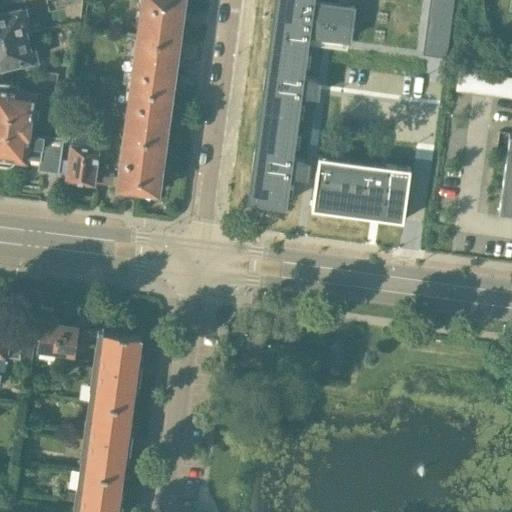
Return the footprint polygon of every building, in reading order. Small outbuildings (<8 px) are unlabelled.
[(178,41),(183,0),(140,0),(136,35),(178,41)] [(252,168),(253,168),(254,168),(249,198),(283,203),(288,172),(306,174),(308,158),(290,151),(298,91),(317,94),(319,77),(301,71),(306,31),(350,37),(354,7),(355,5),(338,2),(320,0),(276,0),(267,67),(265,67),(262,88),(264,88),(256,147),(255,147),(252,168)] [(453,0),(429,0),(422,51),(446,54),(453,0)] [(0,38),(26,33),(23,20),(28,18),(25,6),(0,11),(0,38)] [(29,48),(26,33),(0,38),(0,65),(20,61),(21,67),(38,63),(34,47),(29,48)] [(129,85),(171,90),(178,41),(136,35),(129,85)] [(85,70),(88,54),(76,53),(74,68),(85,70)] [(456,89),(511,96),(511,76),(459,69),(458,72),(456,89)] [(45,71),(44,81),(56,83),(57,73),(45,71)] [(0,101),(32,106),(38,106),(40,91),(17,87),(18,82),(0,79),(0,101)] [(70,85),(56,83),(54,93),(68,95),(70,85)] [(164,140),(171,90),(129,85),(122,134),(164,140)] [(0,101),(0,128),(28,132),(30,117),(36,118),(38,106),(32,106),(0,101)] [(0,163),(9,165),(14,161),(14,157),(39,160),(42,134),(28,132),(0,128),(0,163)] [(65,177),(69,177),(69,180),(80,181),(80,179),(94,181),(99,145),(93,144),(95,134),(73,131),(72,141),(70,141),(65,177)] [(511,131),(509,131),(498,210),(511,211),(511,131)] [(164,140),(122,134),(115,184),(157,189),(164,140)] [(415,225),(422,171),(330,159),(323,213),(415,225)] [(0,353),(7,355),(32,358),(34,344),(37,325),(24,323),(21,343),(8,341),(9,334),(3,333),(5,317),(0,315),(0,353)] [(39,347),(74,352),(78,326),(58,323),(58,317),(51,316),(44,316),(43,321),(42,321),(39,347)] [(135,381),(138,380),(140,361),(138,360),(142,334),(104,329),(102,345),(96,344),(91,384),(96,385),(94,401),(132,406),(135,381)] [(129,429),(132,406),(94,401),(92,415),(86,414),(81,454),(86,455),(84,470),(123,475),(126,450),(128,450),(131,432),(129,429)] [(119,511),(121,501),(119,499),(123,475),(84,470),(82,485),(77,484),(72,511),(119,511)] [(0,491),(3,493),(12,483),(0,475),(0,491)]
